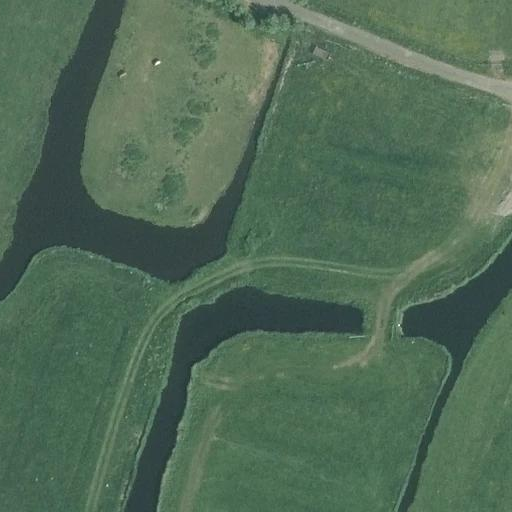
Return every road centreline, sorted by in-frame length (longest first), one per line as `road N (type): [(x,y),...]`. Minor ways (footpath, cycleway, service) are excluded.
road 1 (track): [(387,292),(373,353),(349,373),(255,383),(218,412),(189,511)]
road 2 (track): [(79,363),(163,303),(240,267),(387,292)]
road 3 (track): [(511,137),(451,261),(387,292)]
